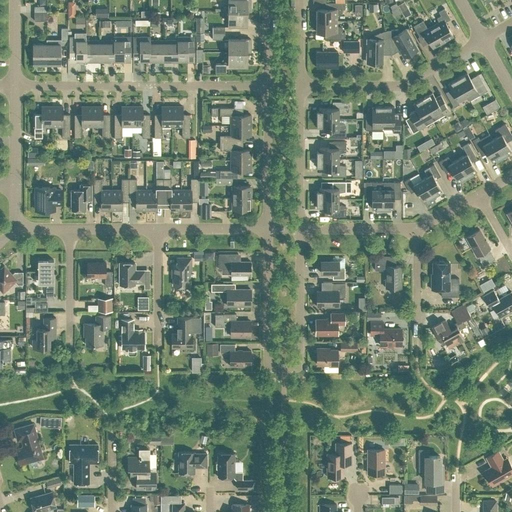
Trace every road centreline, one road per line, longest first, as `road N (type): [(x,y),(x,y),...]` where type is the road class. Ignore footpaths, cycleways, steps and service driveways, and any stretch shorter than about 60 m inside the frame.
road 1 (residential): [(300,228),(299,362),(282,368),(267,362),(268,228)]
road 2 (residential): [(267,85),(14,84)]
road 3 (residential): [(299,85),(406,82),(482,38)]
road 4 (residential): [(299,85),(300,228)]
road 5 (residential): [(268,228),(267,85)]
